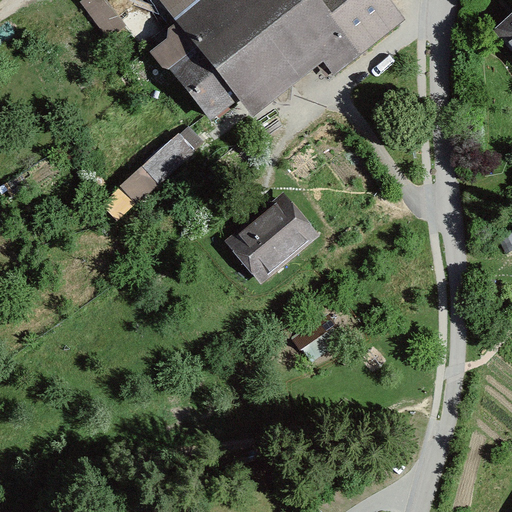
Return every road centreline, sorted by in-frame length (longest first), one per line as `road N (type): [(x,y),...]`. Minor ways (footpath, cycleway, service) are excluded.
road 1 (residential): [(446,0),(440,18),(459,340),(453,406),(418,511)]
road 2 (track): [(1,511),(101,440),(307,405),(409,405),(455,385)]
